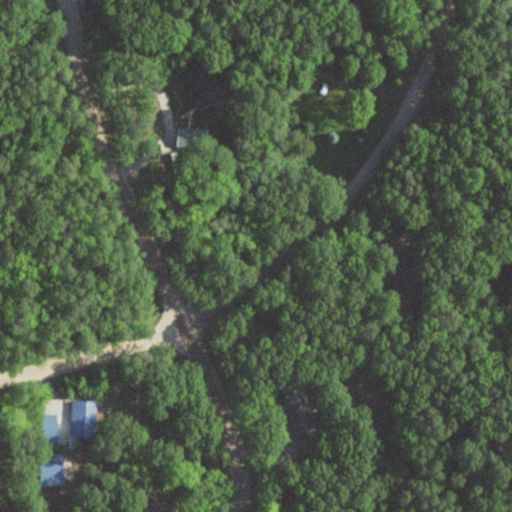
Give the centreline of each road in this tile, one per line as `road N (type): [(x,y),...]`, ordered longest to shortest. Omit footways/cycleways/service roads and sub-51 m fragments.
road 1 (residential): [(239,511),(234,448),(101,135),(65,0)]
road 2 (residential): [(183,326),(351,187),(397,128),(448,0)]
road 3 (residential): [(0,375),(183,326)]
